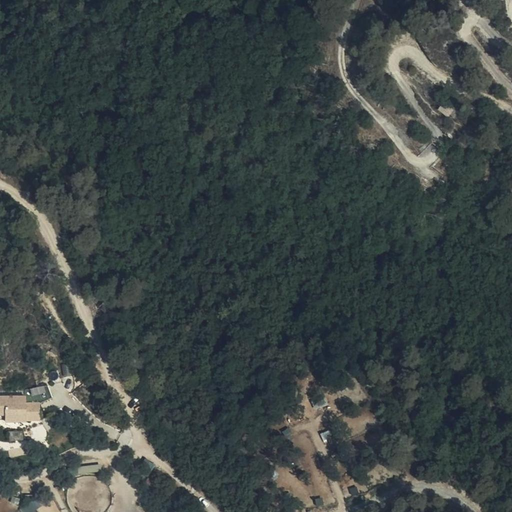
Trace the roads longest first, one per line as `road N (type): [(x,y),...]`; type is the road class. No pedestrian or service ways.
road 1 (track): [(355,0),(337,64),(421,167),(444,143),(395,69),(404,49),(511,107)]
road 2 (track): [(147,450),(42,229),(18,194),(0,185)]
road 3 (track): [(0,478),(40,478),(83,452),(147,450)]
road 4 (track): [(357,511),(403,487),(445,490),(477,511)]
road 5 (track): [(511,81),(470,18),(484,14),(511,43)]
